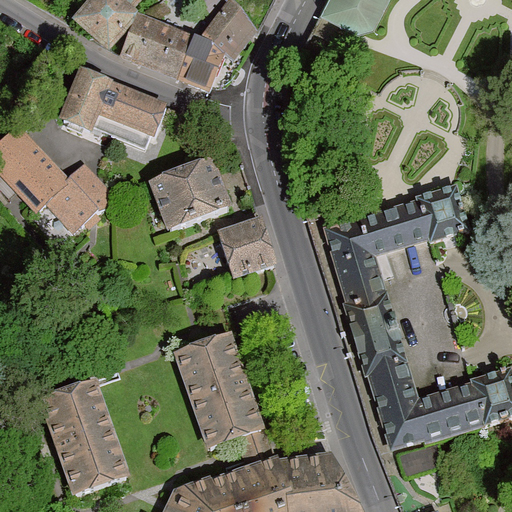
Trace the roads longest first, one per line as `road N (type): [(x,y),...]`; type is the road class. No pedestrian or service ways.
road 1 (tertiary): [(383,511),(265,128)]
road 2 (residential): [(0,5),(103,67),(237,125),(265,128)]
road 3 (tertiary): [(265,128),(271,68),(306,0)]
